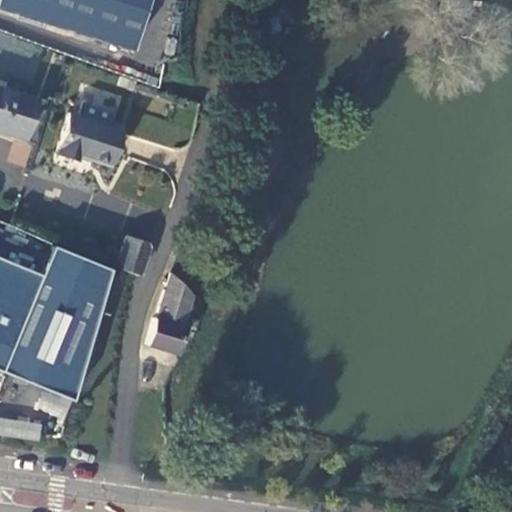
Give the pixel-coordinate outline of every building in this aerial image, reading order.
[(0,0),(0,8),(128,50),(144,0),(0,0)] [(41,101),(0,88),(0,129),(30,138),(41,101)] [(117,163),(127,127),(111,123),(115,109),(88,101),(84,115),(73,112),(62,154),(82,160),(84,153),(117,163)] [(7,162),(24,167),(31,144),(14,140),(7,162)] [(126,236),(117,267),(136,274),(138,274),(148,243),(126,236)] [(0,370),(39,276),(0,260),(0,370)] [(178,325),(187,293),(170,275),(156,319),(154,318),(147,344),(173,351),(180,325),(178,325)]
